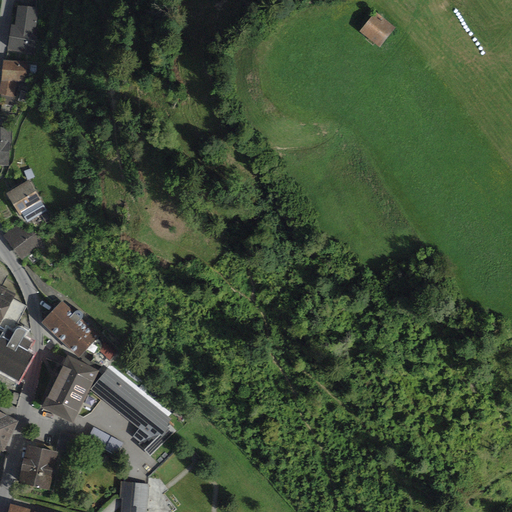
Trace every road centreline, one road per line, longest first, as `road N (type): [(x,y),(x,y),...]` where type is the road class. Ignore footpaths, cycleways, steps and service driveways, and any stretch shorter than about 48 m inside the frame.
road 1 (tertiary): [(0,511),(36,365),(33,307),(0,238)]
road 2 (track): [(511,149),(417,24),(420,0)]
